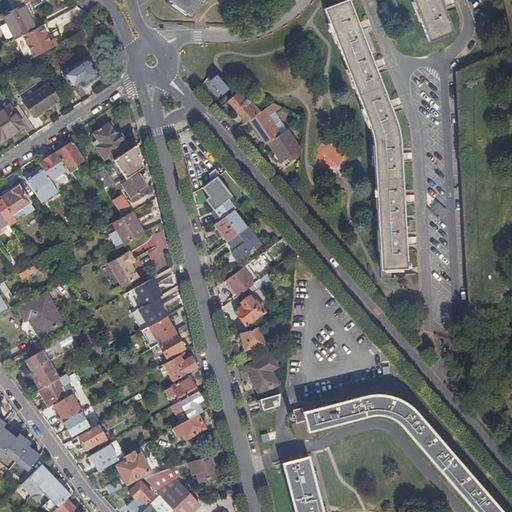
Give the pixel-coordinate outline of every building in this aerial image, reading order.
[(22,4),(20,0),(12,0),(15,4),(8,8),(9,11),(22,4)] [(170,0),(169,1),(190,17),(202,0),(170,0)] [(405,262),(404,248),(404,239),(402,206),(402,197),(400,163),(399,155),(399,143),(395,121),(393,113),(390,108),(387,99),(375,69),(372,60),(360,30),(357,21),(348,0),(343,0),(323,8),(367,119),(371,130),(372,139),(376,181),(381,277),(389,276),(388,267),(407,267),(407,262),(405,262)] [(414,0),(431,43),(456,34),(446,10),(443,3),(442,0),(414,0)] [(23,5),(30,18),(33,17),(27,3),(23,5)] [(35,28),(30,18),(23,5),(22,4),(9,11),(3,14),(15,38),(21,35),(35,28)] [(47,36),(41,25),(35,28),(21,35),(27,46),(47,36)] [(50,41),(47,36),(27,46),(30,51),(50,41)] [(87,58),(63,74),(72,88),(80,82),(82,85),(89,80),(91,83),(98,78),(97,76),(98,75),(87,58)] [(212,72),(207,75),(220,91),(226,86),(223,82),(227,79),(212,72)] [(23,101),(34,116),(53,104),(52,102),(58,98),(49,84),(23,101)] [(228,101),(246,121),(248,119),(273,102),(257,94),(249,101),(240,90),(228,101)] [(273,102),(248,119),(265,144),(267,142),(280,134),(272,122),(267,116),(274,111),(278,118),(290,110),(273,102)] [(0,111),(0,141),(23,126),(9,105),(0,111)] [(278,118),(274,111),(267,116),(272,122),(280,134),(286,130),(278,118)] [(115,133),(117,132),(118,131),(112,120),(108,123),(115,133)] [(120,132),(117,132),(115,133),(108,123),(92,133),(99,143),(95,146),(103,159),(108,157),(110,161),(113,159),(129,149),(124,141),(124,139),(120,132)] [(280,134),(267,142),(280,162),(291,154),(294,158),(301,152),(301,151),(286,130),(280,134)] [(84,159),(72,141),(56,152),(65,167),(73,162),(76,164),(84,159)] [(136,170),(142,167),(136,144),(129,149),(113,159),(125,178),(136,170)] [(56,152),(39,163),(42,168),(56,189),(63,184),(59,178),(69,172),(65,167),(56,152)] [(115,185),(103,166),(93,173),(105,191),(115,185)] [(25,179),(41,203),(58,192),(56,189),(42,168),(25,179)] [(119,181),(119,182),(131,198),(147,187),(136,171),(125,178),(119,181)] [(209,211),(217,222),(232,210),(239,205),(216,176),(202,187),(209,196),(205,198),(213,208),(209,211)] [(14,212),(30,202),(18,184),(2,195),(0,195),(0,194),(0,214),(5,222),(6,221),(9,225),(16,220),(12,214),(14,212)] [(120,194),(111,200),(122,216),(131,211),(120,194)] [(30,202),(14,212),(17,216),(32,206),(30,202)] [(245,227),(232,210),(217,222),(213,225),(226,242),(245,227)] [(122,216),(111,222),(123,243),(143,232),(131,211),(122,216)] [(245,227),(226,242),(232,250),(231,255),(237,262),(248,254),(249,250),(251,248),(255,248),(262,243),(258,239),(248,225),(245,227)] [(69,245),(63,235),(60,237),(67,247),(69,245)] [(121,285),(146,271),(133,247),(108,261),(121,285)] [(34,265),(18,273),(21,278),(41,267),(38,262),(34,265)] [(258,279),(247,264),(242,268),(253,283),(258,279)] [(253,283),(242,268),(225,280),(237,296),(253,283)] [(259,286),(268,280),(269,278),(265,274),(258,279),(253,283),(256,287),(259,286)] [(4,281),(0,283),(0,293),(8,308),(19,302),(16,297),(12,294),(4,281)] [(133,296),(144,315),(166,302),(155,283),(133,296)] [(236,297),(239,302),(242,305),(239,307),(234,311),(245,325),(264,311),(256,301),(255,300),(264,293),(259,286),(256,287),(253,283),(237,296),(236,297)] [(45,294),(16,310),(24,325),(53,308),(45,294)] [(61,322),(53,308),(24,325),(32,338),(61,322)] [(147,342),(146,343),(149,348),(150,347),(175,333),(165,316),(140,330),(147,342)] [(247,330),(239,332),(244,349),(263,343),(257,326),(247,330)] [(183,348),(175,333),(150,347),(155,355),(159,352),(162,351),(163,353),(166,358),(183,348)] [(36,379),(34,380),(38,389),(58,378),(42,349),(24,360),(36,379)] [(183,352),(162,364),(172,381),(196,367),(192,360),(189,362),(187,358),(183,352)] [(249,365),(253,372),(273,362),(268,354),(249,365)] [(273,362),(253,372),(255,376),(251,379),(259,393),(276,384),(268,370),(275,366),(273,362)] [(49,406),(66,396),(74,391),(64,374),(58,378),(38,389),(27,395),(32,401),(42,396),(49,406)] [(188,376),(170,386),(179,400),(196,391),(188,376)] [(179,400),(177,401),(188,418),(196,414),(201,411),(198,406),(203,403),(196,391),(179,400)] [(58,412),(56,414),(61,422),(62,422),(80,412),(80,411),(71,394),(54,405),(58,412)] [(503,511),(499,506),(476,479),(466,468),(443,441),(434,430),(417,412),(411,405),(406,402),(400,398),(394,397),(386,395),(379,395),(373,395),(365,396),(343,402),(329,405),(305,412),(304,408),(296,410),(296,413),(297,418),(298,421),(294,422),(294,423),(294,424),(297,437),(299,438),(312,439),(314,439),(315,438),(316,437),(314,430),(368,416),(377,414),(383,414),(387,415),(391,416),(396,419),(402,424),(477,511),(503,511)] [(255,400),(257,411),(278,407),(276,396),(255,400)] [(142,399),(136,402),(144,416),(150,412),(142,399)] [(70,436),(88,426),(80,412),(62,422),(70,436)] [(196,414),(188,418),(171,428),(176,436),(182,433),(185,440),(204,428),(200,422),(196,414)] [(0,439),(11,426),(0,417),(0,439)] [(98,445),(106,440),(97,425),(78,436),(86,449),(96,443),(98,445)] [(436,428),(434,430),(443,441),(446,438),(436,428)] [(107,445),(89,455),(98,471),(116,460),(123,456),(124,456),(115,441),(107,445)] [(139,453),(135,456),(132,451),(124,456),(123,456),(125,460),(115,466),(126,483),(149,470),(139,453)] [(198,481),(216,475),(210,455),(176,466),(180,470),(189,467),(191,472),(195,470),(198,481)] [(324,511),(310,457),(284,464),(297,511),(324,511)] [(42,465),(21,484),(32,496),(33,494),(35,494),(37,494),(38,494),(39,494),(41,495),(44,492),(50,498),(43,506),(44,507),(48,511),(50,511),(56,507),(66,499),(71,494),(73,492),(67,483),(63,487),(56,479),(42,465)] [(162,471),(143,478),(160,496),(168,505),(174,511),(191,511),(199,504),(174,478),(182,472),(180,470),(176,466),(166,469),(162,471)] [(469,466),(466,468),(476,479),(478,477),(469,466)] [(118,480),(105,487),(109,495),(111,494),(122,489),(118,480)] [(132,484),(122,489),(111,494),(118,502),(128,492),(135,499),(139,495),(145,503),(153,496),(140,481),(134,486),(132,484)] [(160,511),(168,505),(160,496),(148,506),(153,511),(160,511)] [(66,499),(56,507),(60,511),(77,511),(78,511),(66,499)] [(43,506),(39,502),(29,511),(34,511),(38,509),(40,511),(44,507),(43,506)] [(508,511),(502,503),(499,506),(503,511),(508,511)]
